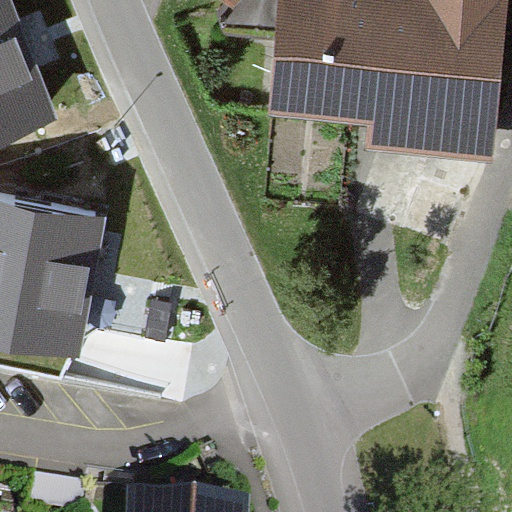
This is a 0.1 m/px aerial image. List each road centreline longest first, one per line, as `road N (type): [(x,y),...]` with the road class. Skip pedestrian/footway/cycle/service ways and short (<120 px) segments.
road 1 (secondary): [(115,0),(295,419)]
road 2 (residential): [(511,162),(465,282),(423,356),(295,419)]
